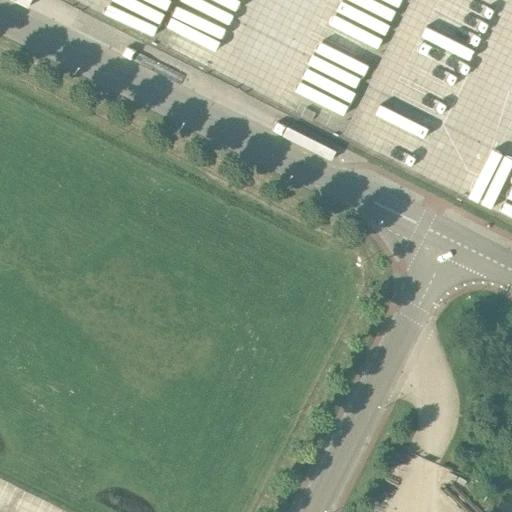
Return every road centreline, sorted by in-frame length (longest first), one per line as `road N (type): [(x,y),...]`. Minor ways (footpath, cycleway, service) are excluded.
road 1 (unclassified): [(450,240),(0,9)]
road 2 (unclassified): [(315,511),(450,240)]
